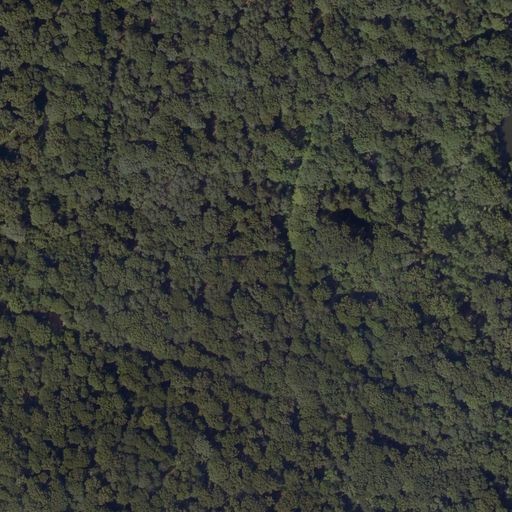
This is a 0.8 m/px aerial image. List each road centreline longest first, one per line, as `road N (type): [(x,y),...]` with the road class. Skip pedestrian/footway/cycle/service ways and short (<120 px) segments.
road 1 (track): [(511,451),(0,307)]
road 2 (track): [(18,511),(97,0)]
